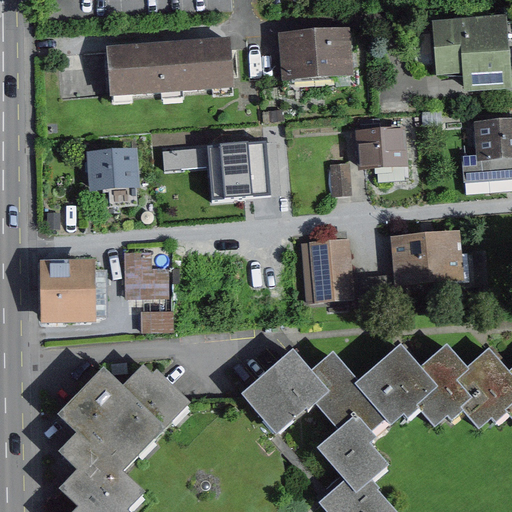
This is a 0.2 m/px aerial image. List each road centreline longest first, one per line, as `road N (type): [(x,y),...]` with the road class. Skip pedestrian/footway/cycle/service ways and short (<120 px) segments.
road 1 (residential): [(3,249),(511,204)]
road 2 (residential): [(4,362),(287,337)]
road 3 (primary): [(4,362),(6,511)]
